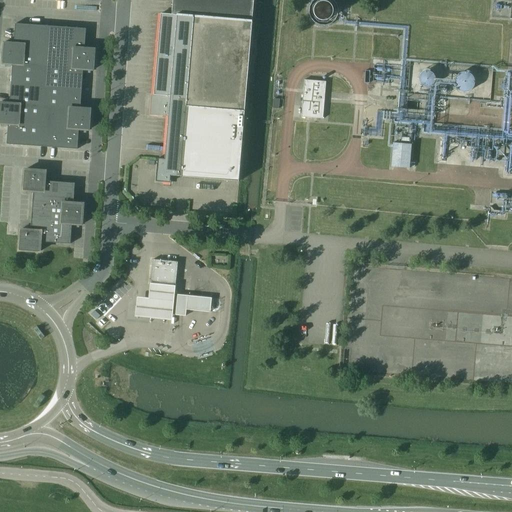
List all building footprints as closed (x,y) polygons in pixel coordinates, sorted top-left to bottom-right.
[(239,181),(253,7),(173,1),(172,15),(161,14),(154,95),(155,95),(155,98),(153,98),(152,99),(151,112),(152,114),(169,115),(165,159),(158,158),(156,181),(170,183),(171,175),(239,181)] [(331,6),(329,3),(327,2),(324,1),(321,1),(318,2),(315,4),(314,7),(313,10),(314,13),(315,16),(317,18),(320,19),(323,20),(326,19),(329,18),(331,16),(332,12),(332,9),(331,6)] [(84,49),(86,29),(15,24),(14,44),(4,43),(2,64),(12,64),(10,103),(0,102),(0,123),(8,124),(7,144),(77,149),(79,129),(89,130),(90,109),(80,108),(83,69),(93,70),(94,49),(84,49)] [(428,85),(431,85),(433,83),(434,81),(435,78),(435,76),(434,73),(432,71),(430,70),(427,69),(425,70),(422,71),(420,73),(419,75),(418,78),(419,81),(421,83),(423,85),(426,86),(428,85)] [(467,92),(470,90),(472,88),(474,85),(475,82),(475,78),(473,75),(471,73),(468,71),(465,70),(461,71),(458,72),(455,75),(453,78),(453,82),(454,86),(456,89),(460,91),(463,92),(467,92)] [(301,117),(323,119),(326,82),(304,80),(301,117)] [(292,135),(290,147),(302,148),(303,136),(292,135)] [(412,143),(392,142),(390,166),(409,168),(412,143)] [(82,224),(83,204),(73,203),(75,183),(45,181),(45,171),(25,169),(23,190),(33,191),(31,230),(21,229),(19,250),(40,252),(40,242),(70,244),(72,224),(82,224)] [(175,287),(178,262),(153,259),(150,284),(175,287)] [(174,287),(150,284),(149,299),(137,297),(135,317),(171,321),(174,287)] [(210,312),(211,298),(177,294),(175,315),(185,316),(186,309),(210,312)]
